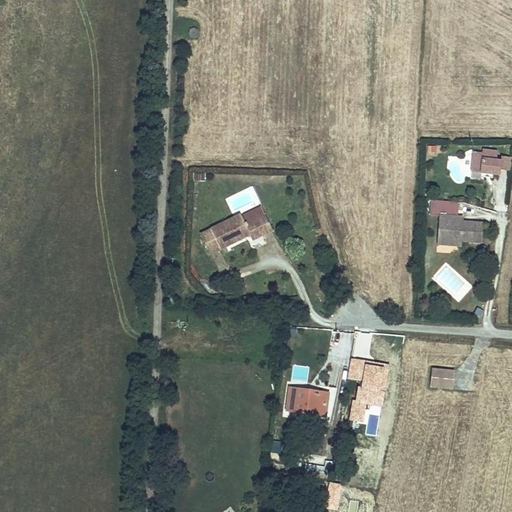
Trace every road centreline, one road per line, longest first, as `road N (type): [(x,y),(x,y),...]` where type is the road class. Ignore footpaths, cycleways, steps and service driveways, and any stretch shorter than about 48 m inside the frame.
road 1 (residential): [(150,511),(168,0)]
road 2 (residential): [(511,334),(406,326),(349,310)]
